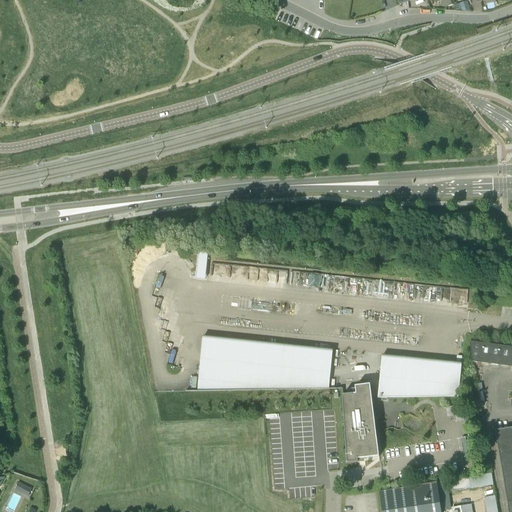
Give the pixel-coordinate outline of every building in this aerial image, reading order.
[(467,1),(460,4),(462,11),(469,9),(467,1)] [(203,338),(198,391),(329,389),(333,351),(203,338)] [(511,347),(469,342),(473,362),(511,367),(511,347)] [(382,357),(378,397),(458,397),(462,365),(382,357)] [(356,394),(342,396),(343,408),(347,464),(358,463),(358,459),(362,459),(364,459),(379,457),(370,385),(356,387),(356,394)] [(463,415),(462,405),(446,408),(447,417),(463,415)] [(511,511),(511,428),(495,431),(508,511),(511,511)] [(441,511),(439,494),(437,483),(437,482),(384,491),(379,492),(382,511),(441,511)] [(24,485),(19,494),(28,498),(32,489),(24,485)]
